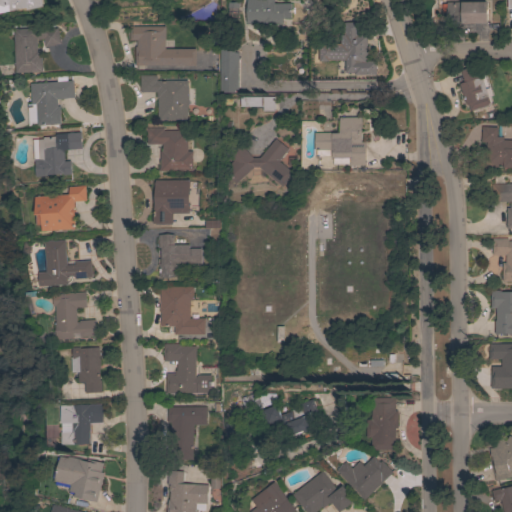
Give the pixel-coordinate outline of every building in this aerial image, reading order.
[(41,0),(43,6),(27,10),(26,8),(0,13),(0,0),(41,0)] [(274,0),(274,3),(291,3),(291,18),(283,18),(283,23),(246,23),(246,0),(274,0)] [(487,1),(487,23),(445,23),(445,2),(487,1)] [(342,62),(342,76),(374,76),(373,62),(363,62),(363,23),(340,24),(340,45),(316,46),(316,62),(342,62)] [(135,65),(135,46),(136,46),(136,40),(129,40),(129,26),(165,26),(165,48),(196,48),(196,65),(135,65)] [(57,28),(60,44),(45,46),(43,39),(36,39),(37,50),(41,50),(42,72),(15,73),(13,29),(39,28),(39,30),(45,30),(57,28)] [(225,45),(225,51),(234,51),(234,52),(238,52),(238,90),(234,90),(234,92),(223,92),(223,91),(219,91),(219,45),(225,45)] [(321,50),(321,71),(299,71),(299,60),(296,60),(295,51),(321,50)] [(488,105),(470,111),(467,103),(465,104),(458,84),(463,82),(459,70),(477,64),(487,97),(490,96),(491,102),(488,105)] [(187,87),(188,87),(188,105),(187,105),(187,120),(157,120),(157,97),(156,97),(156,92),(139,92),(139,75),(155,75),(156,80),(187,80),(187,87)] [(56,81),(56,76),(66,76),(66,80),(73,80),(74,98),(57,99),(57,106),(60,106),(61,124),(28,126),(27,104),(31,104),(29,83),(56,81)] [(274,96),(274,111),(262,111),(262,107),(239,107),(239,97),(274,96)] [(365,165),(349,165),(349,164),(333,164),(332,158),(331,158),(331,156),(316,156),(316,150),(314,150),(314,133),(338,132),(338,117),(361,117),(361,142),(365,142),(365,165)] [(511,167),(484,166),(485,142),(480,141),(481,126),(497,127),(496,137),(503,137),(502,140),(511,140),(511,167)] [(187,130),(187,151),(192,151),(192,171),(160,171),(160,151),(161,151),(161,144),(146,144),(146,127),(163,127),(163,130),(187,130)] [(63,175),(63,173),(46,174),(46,176),(36,176),(35,160),(34,160),(32,140),(42,139),(42,137),(57,136),(57,143),(65,142),(65,133),(80,132),(81,148),(64,150),(65,161),(71,160),(72,174),(63,175)] [(293,173),(283,186),(258,167),(253,167),(236,182),(226,171),(236,161),(230,153),(239,144),(251,157),(259,158),(274,138),(288,149),(278,161),(293,173)] [(190,179),(190,181),(196,181),(196,193),(198,193),(199,206),(191,206),(191,211),(189,211),(189,213),(172,213),(172,223),(153,224),(153,216),(155,216),(155,212),(153,212),(153,205),(155,205),(154,191),(153,191),(153,183),(154,183),(154,180),(190,179)] [(511,183),(511,228),(506,228),(506,208),(509,208),(509,202),(490,202),(490,184),(511,183)] [(68,194),(68,186),(85,185),(86,201),(74,201),(76,229),(44,231),(43,225),(38,225),(38,215),(36,215),(35,196),(68,194)] [(177,277),(160,277),(160,247),(157,247),(157,234),(173,234),(173,245),(189,245),(189,248),(201,248),(201,264),(177,264),(177,277)] [(511,281),(502,281),(502,262),(505,262),(505,254),(491,254),(491,238),(509,238),(509,241),(511,241),(511,281)] [(67,263),(68,262),(68,265),(75,264),(75,262),(91,260),(92,277),(75,279),(75,275),(68,276),(68,284),(41,287),(39,273),(48,272),(45,242),(65,240),(67,263)] [(174,334),(174,326),(160,326),(160,313),(159,313),(159,287),(192,286),(193,300),(189,300),(189,318),(204,318),(204,334),(174,334)] [(511,290),(511,333),(494,334),(494,320),(495,320),(495,308),(490,308),(490,291),(511,290)] [(86,292),(87,308),(76,308),(77,322),(79,322),(79,321),(95,319),(97,337),(56,339),(55,322),(56,322),(55,306),(53,306),(52,294),(86,292)] [(195,377),(196,377),(196,375),(211,375),(211,393),(165,393),(165,373),(175,373),(175,370),(176,370),(176,361),(163,361),(163,343),(180,343),(180,346),(195,346),(195,377)] [(511,343),(511,388),(491,388),(490,366),(501,366),(501,359),(488,359),(488,344),(511,343)] [(100,369),(99,369),(100,380),(101,392),(85,393),(84,382),(78,382),(78,372),(71,372),(70,357),(72,357),(71,348),(79,347),(79,348),(98,347),(100,369)] [(301,407),(300,404),(312,399),(320,419),(308,424),(310,429),(292,437),(286,424),(281,426),(279,420),(268,424),(267,421),(262,423),(256,408),(246,413),(240,398),(256,392),(258,397),(267,393),(274,393),(276,401),(262,407),(263,410),(276,405),(280,415),(301,407)] [(395,449),(371,450),(371,437),(366,437),(366,420),(371,419),(370,398),(394,397),(395,411),(397,411),(397,428),(395,428),(395,449)] [(89,444),(62,444),(61,432),(72,432),(71,423),(59,423),(59,405),(101,404),(102,422),(89,423),(89,444)] [(206,406),(206,424),(193,425),(193,459),(171,460),(170,423),(167,423),(167,407),(206,406)] [(491,459),(492,459),(489,448),(493,447),(500,437),(506,441),(510,435),(511,436),(511,476),(496,480),(491,459)] [(96,502),(73,497),(74,493),(63,490),(62,487),(61,483),(60,489),(54,488),(55,481),(53,481),(59,456),(65,458),(67,456),(78,459),(89,462),(89,460),(102,463),(100,472),(103,473),(96,502)] [(365,499),(336,471),(345,462),(352,468),(359,461),(363,465),(373,456),(379,462),(381,460),(392,472),(365,499)] [(167,511),(168,500),(169,500),(170,484),(167,484),(167,470),(183,471),(182,483),(208,485),(207,504),(196,503),(196,509),(198,509),(197,511),(167,511)] [(305,511),(292,494),(322,471),(337,490),(342,485),(354,501),(340,511),(331,501),(322,508),(321,507),(314,511),(305,511)] [(295,510),(292,511),(249,511),(256,507),(250,500),(273,482),(295,510)] [(499,488),(499,489),(511,485),(511,511),(502,511),(499,499),(493,501),(491,490),(499,488)]
